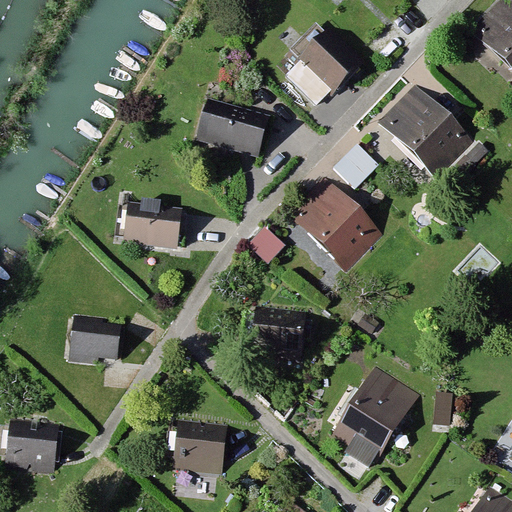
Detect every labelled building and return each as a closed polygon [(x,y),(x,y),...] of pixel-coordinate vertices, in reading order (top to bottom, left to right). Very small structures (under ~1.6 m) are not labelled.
[(511,0),(502,0),(473,32),(511,69),(511,0)] [(364,64),(330,32),(326,37),(315,27),(290,54),(299,63),(286,77),(317,107),(328,95),(331,98),(364,64)] [(469,141),(417,89),(384,121),(437,173),(469,141)] [(258,156),(266,122),(206,107),(197,142),(258,156)] [(464,176),(488,155),(480,145),(455,166),(464,176)] [(356,146),(345,157),(365,177),(376,166),(356,146)] [(345,157),(334,169),(353,188),(365,177),(345,157)] [(379,234),(325,181),(290,216),(344,269),(379,234)] [(180,213),(127,208),(124,244),(177,249),(180,213)] [(266,230),(249,247),(267,264),(284,247),(266,230)] [(304,319),(257,314),(253,356),(299,361),(304,319)] [(365,318),(358,329),(370,336),(377,325),(365,318)] [(121,324),(75,320),(71,359),(118,363),(121,324)] [(421,393),(376,364),(332,431),(378,460),(421,393)] [(451,394),(436,393),(434,424),(449,425),(451,394)] [(225,428),(179,423),(174,469),(221,473),(225,428)] [(55,435),(10,431),(7,466),(52,470),(55,435)] [(511,511),(511,503),(491,489),(475,511),(511,511)]
